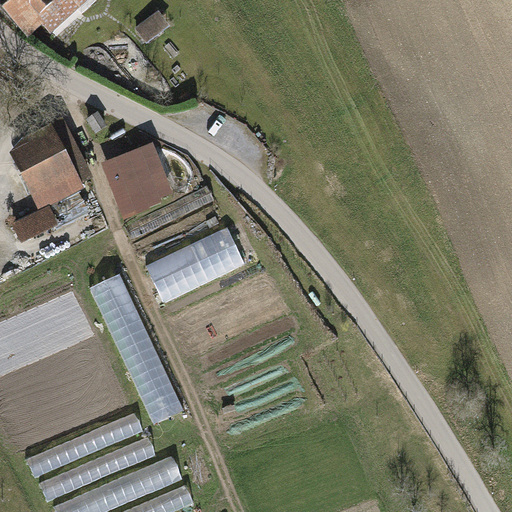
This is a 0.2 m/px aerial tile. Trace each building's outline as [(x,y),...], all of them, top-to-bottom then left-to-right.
[(0,0),(0,8),(28,40),(43,27),(51,37),(92,0),(0,0)] [(159,13),(136,30),(147,46),(170,29),(159,13)] [(9,156),(40,211),(50,207),(85,192),(82,186),(94,180),(60,112),(37,123),(9,156)] [(101,166),(122,217),(175,196),(154,145),(101,166)] [(61,230),(92,220),(84,199),(54,209),(61,230)] [(6,226),(15,246),(53,229),(50,207),(40,211),(6,226)] [(223,225),(141,264),(160,301),(241,262),(223,225)] [(115,273),(86,287),(150,424),(179,410),(115,273)] [(33,456),(55,511),(175,511),(195,504),(174,451),(160,456),(151,435),(117,449),(108,426),(33,456)]
